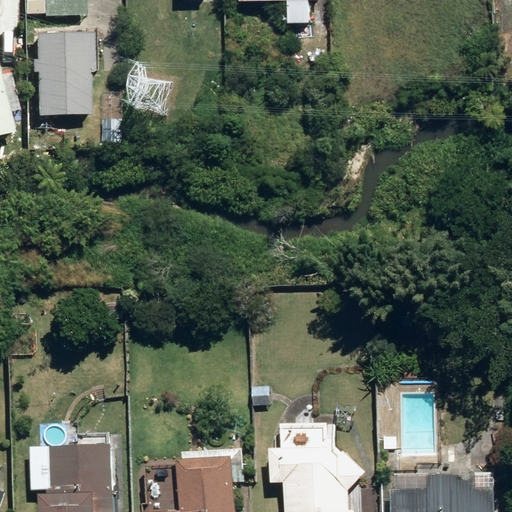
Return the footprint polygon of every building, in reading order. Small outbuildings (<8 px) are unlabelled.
[(89,0),(29,0),(30,15),(89,16),(89,0)] [(98,32),(39,34),(42,117),(96,115),(95,73),(100,72),(98,32)] [(0,52),(0,136),(20,132),(0,52)] [(134,301),(109,300),(109,321),(134,321),(134,301)] [(38,328),(15,328),(15,357),(38,357),(38,328)] [(278,384),(255,385),(255,408),(279,407),(278,384)] [(438,390),(402,391),(404,454),(440,453),(438,390)] [(120,511),(121,440),(85,440),(85,424),(36,424),(35,491),(52,491),(51,511),(120,511)] [(356,489),(359,486),(359,485),(371,472),(352,451),(347,455),(340,450),(278,448),(277,483),(290,484),(289,511),(358,511),(359,509),(355,509),(356,489)] [(246,450),(187,451),(188,510),(152,510),(151,511),(244,511),(244,485),(247,485),(246,450)] [(404,483),(385,483),(385,511),(503,511),(504,472),(404,471),(404,483)]
